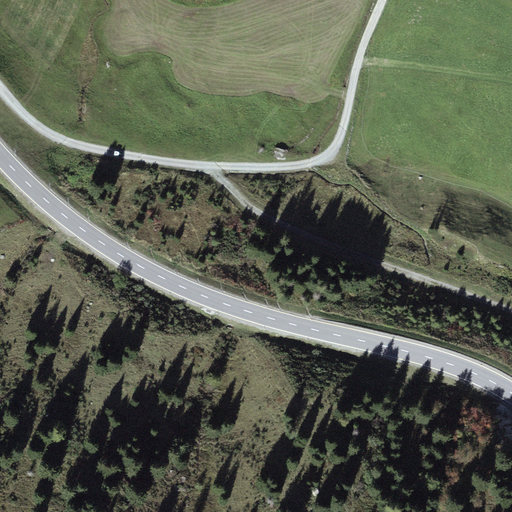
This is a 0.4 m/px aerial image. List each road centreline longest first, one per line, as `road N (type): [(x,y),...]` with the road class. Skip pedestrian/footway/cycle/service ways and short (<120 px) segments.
road 1 (primary): [(511,396),(435,361),(255,316),(169,282),(80,231),(0,153)]
road 2 (track): [(0,88),(37,127),(83,149),(202,169),(312,165),(336,147),(383,0)]
road 3 (track): [(202,169),(294,234),(511,312)]
